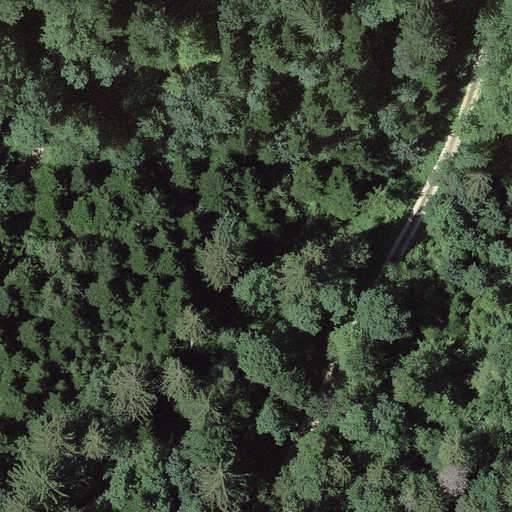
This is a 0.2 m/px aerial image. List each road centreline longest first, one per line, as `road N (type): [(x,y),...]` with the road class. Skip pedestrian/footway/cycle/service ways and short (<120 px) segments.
road 1 (track): [(498,0),(476,84),(282,511)]
road 2 (track): [(0,174),(149,47),(184,0)]
